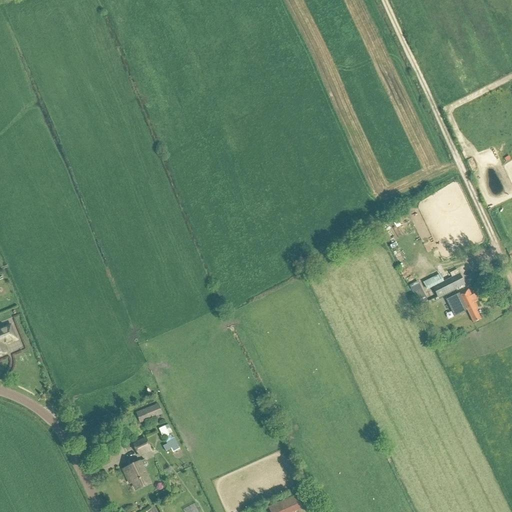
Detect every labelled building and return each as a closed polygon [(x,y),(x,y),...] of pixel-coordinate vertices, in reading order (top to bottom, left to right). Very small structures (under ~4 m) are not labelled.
[(392,218),(386,220),(390,229),(395,227),(392,218)] [(395,272),(402,269),(393,249),(386,251),(391,263),(395,272)] [(439,274),(422,283),(426,290),(443,282),(439,274)] [(458,274),(431,288),(437,299),(464,285),(458,274)] [(408,286),(426,321),(434,317),(428,305),(429,304),(417,282),(408,286)] [(457,295),(446,301),(454,317),(465,312),(467,311),(473,323),(481,320),(475,309),(477,308),(475,303),(477,302),(474,295),(471,296),(468,290),(457,295)] [(18,341),(11,324),(0,328),(0,355),(8,352),(6,346),(18,341)] [(163,415),(159,405),(158,404),(136,413),(140,424),(163,415)] [(152,452),(145,438),(132,444),(139,458),(152,452)] [(140,461),(121,470),(129,485),(131,484),(135,492),(151,484),(143,467),(147,465),(145,460),(141,462),(140,461)] [(267,508),(268,511),(297,511),(302,510),(296,496),(267,508)]
